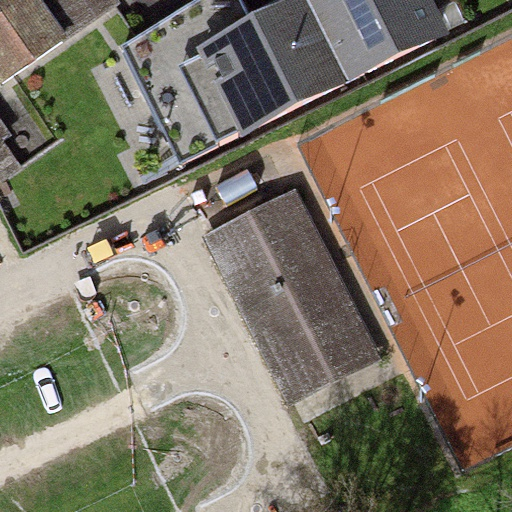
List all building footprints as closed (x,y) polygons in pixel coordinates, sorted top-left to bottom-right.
[(132,0),(0,0),(0,87),(5,95),(135,4),(132,0)] [(345,82),(304,12),(254,36),(233,0),(197,0),(120,47),(179,165),(345,82)] [(326,0),(304,12),(345,82),(436,37),(416,0),(326,0)] [(90,68),(36,105),(68,152),(122,115),(90,68)] [(0,135),(0,172),(17,160),(0,135)] [(301,199),(205,244),(285,410),(380,364),(301,199)]
